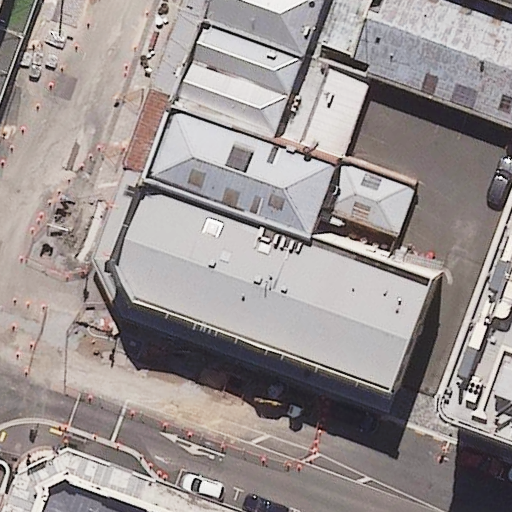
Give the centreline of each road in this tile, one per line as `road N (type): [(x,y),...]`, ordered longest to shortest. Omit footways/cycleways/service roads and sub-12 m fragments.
road 1 (tertiary): [(0,350),(443,511)]
road 2 (residential): [(109,0),(0,305)]
